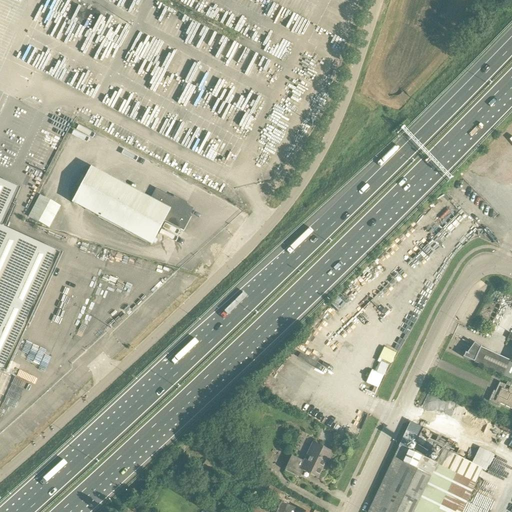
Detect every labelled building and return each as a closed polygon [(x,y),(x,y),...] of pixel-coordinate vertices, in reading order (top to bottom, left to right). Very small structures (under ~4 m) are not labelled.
[(150,200),(91,168),(72,203),(152,245),(165,221),(184,231),(191,217),(191,216),(194,209),(187,205),(187,203),(174,196),(173,198),(156,189),(150,200)] [(18,189),(0,180),(0,369),(6,373),(60,254),(1,227),(18,189)] [(49,229),(61,208),(39,196),(28,218),(49,229)] [(343,290),(352,299),(360,291),(351,282),(343,290)] [(511,362),(481,348),(481,347),(481,346),(480,348),(475,345),(474,346),(473,349),(471,348),(470,350),(468,354),(466,354),(465,358),(463,357),(463,358),(474,363),(511,380),(511,362)] [(493,391),(488,402),(499,407),(500,404),(511,409),(511,384),(507,383),(506,385),(499,383),(495,392),(493,391)] [(412,453),(399,447),(368,511),(462,511),(482,470),(485,472),(493,455),(479,449),(472,464),(443,450),(435,465),(427,461),(431,453),(430,452),(438,437),(430,433),(423,448),(416,445),(412,453)] [(327,459),(329,461),(333,453),(316,445),(307,463),(292,456),(285,471),(299,478),(299,477),(298,477),(301,469),(318,477),(327,459)] [(188,471),(185,476),(192,480),(196,474),(188,471)] [(277,499),(281,492),(270,486),(270,487),(266,484),(263,490),(267,492),(266,493),(277,499)] [(276,511),(303,511),(281,502),(276,511)]
